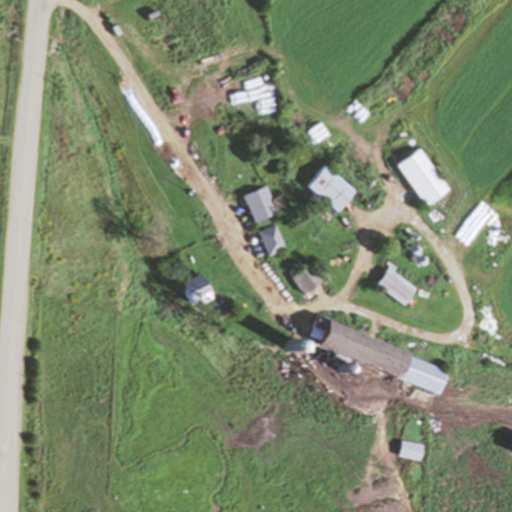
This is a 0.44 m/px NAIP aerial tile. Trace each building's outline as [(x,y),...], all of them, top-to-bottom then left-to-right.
[(395,164),(422,206),(447,190),(419,148),(395,164)] [(353,191),(323,164),(304,185),(334,212),(353,191)] [(240,195),(251,222),(274,213),(263,185),(240,195)] [(263,255),(281,249),(274,224),(256,229),(263,255)] [(321,278),(306,262),(288,278),(303,294),(321,278)] [(399,305),(413,287),(385,267),(372,285),(399,305)] [(179,283),(192,311),(215,300),(203,272),(179,283)] [(445,367),(324,323),(315,348),(435,392),(445,367)] [(397,457),(419,459),(420,443),(399,441),(397,457)]
